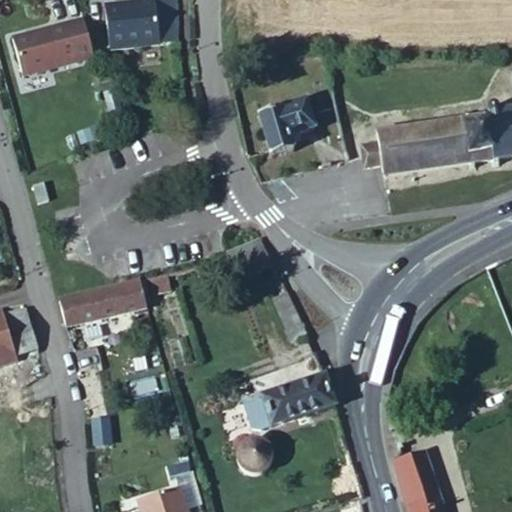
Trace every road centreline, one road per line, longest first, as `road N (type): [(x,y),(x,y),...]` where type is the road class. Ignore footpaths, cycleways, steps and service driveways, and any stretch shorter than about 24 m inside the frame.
road 1 (residential): [(0,136),(73,412),(80,511)]
road 2 (residential): [(208,0),(226,137),(280,229)]
road 3 (primary): [(365,344),(365,427),(387,511)]
road 4 (residential): [(280,229),(311,283),(365,344)]
road 5 (primary): [(511,220),(397,277)]
road 6 (residential): [(397,277),(280,229)]
